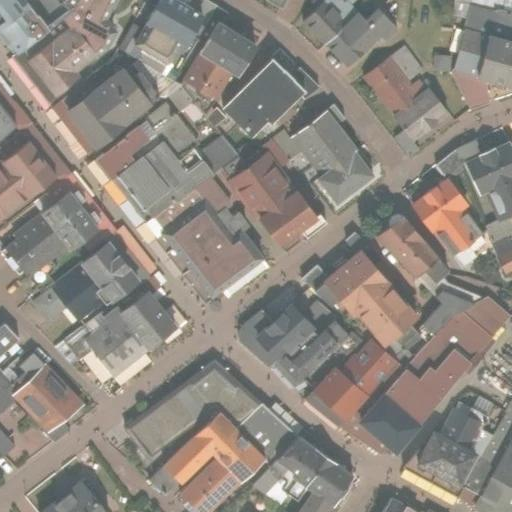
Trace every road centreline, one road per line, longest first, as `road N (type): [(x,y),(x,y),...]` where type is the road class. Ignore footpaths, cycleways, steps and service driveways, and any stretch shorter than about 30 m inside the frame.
road 1 (residential): [(407,179),(106,416)]
road 2 (residential): [(229,0),(331,80),(407,179)]
road 3 (residential): [(106,416),(0,303)]
road 4 (residential): [(106,416),(0,501)]
road 5 (residential): [(511,113),(407,179)]
